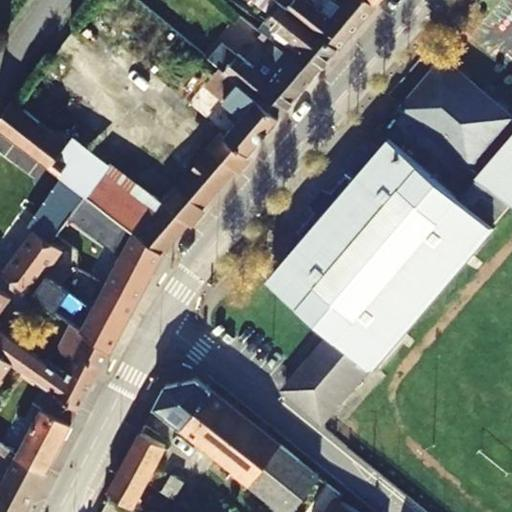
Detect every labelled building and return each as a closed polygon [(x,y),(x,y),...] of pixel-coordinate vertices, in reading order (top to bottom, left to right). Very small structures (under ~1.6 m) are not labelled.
[(259,28),(294,56),(315,72),(337,47),(277,0),(246,0),(268,17),(259,28)] [(277,0),(337,47),(374,3),(370,0),(336,0),(343,5),(331,19),(305,0),(277,0)] [(279,115),(315,72),(294,56),(292,58),(281,72),(272,82),(241,54),(240,56),(223,42),(210,58),(279,115)] [(281,72),(292,58),(280,48),(269,61),(281,72)] [(0,116),(0,128),(86,194),(162,252),(279,115),(210,58),(203,52),(190,68),(226,98),(223,101),(242,116),(157,216),(75,153),(67,164),(57,156),(67,143),(12,100),(0,116)] [(486,175),(511,143),(511,113),(495,99),(486,101),(480,96),(479,94),(483,89),(447,59),(405,107),(486,175)] [(375,365),(493,226),(463,201),(393,142),(359,181),(349,173),(300,231),(309,238),(273,281),(335,331),(375,365)] [(511,143),(486,175),(463,201),(493,226),(511,203),(511,143)] [(4,272),(18,282),(31,292),(88,216),(127,246),(120,260),(102,250),(89,275),(106,284),(91,315),(65,296),(55,311),(87,334),(109,350),(162,252),(86,194),(51,240),(36,229),(4,272)] [(23,302),(31,292),(18,282),(10,294),(23,302)] [(4,331),(0,336),(0,351),(13,361),(52,390),(78,409),(109,350),(87,334),(65,375),(4,331)] [(325,424),(375,365),(335,331),(286,391),(325,424)] [(0,379),(13,361),(0,351),(0,379)] [(200,378),(166,385),(155,406),(230,466),(235,470),(234,473),(282,511),(288,511),(319,475),(200,378)] [(52,390),(19,455),(45,471),(78,409),(52,390)] [(109,491),(133,506),(166,444),(141,431),(109,491)] [(0,507),(6,511),(24,511),(45,471),(19,455),(5,480),(0,475),(0,507)] [(349,511),(331,502),(325,511),(349,511)]
